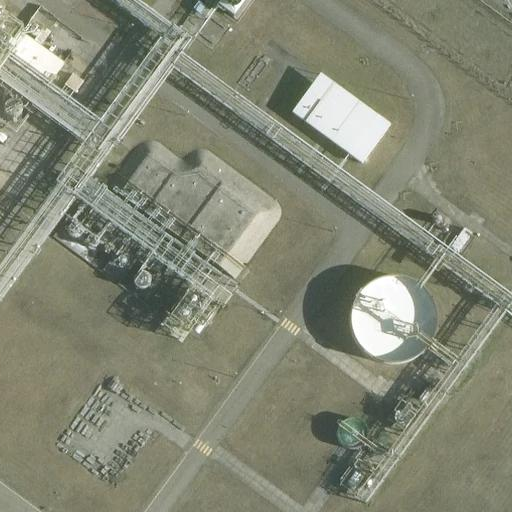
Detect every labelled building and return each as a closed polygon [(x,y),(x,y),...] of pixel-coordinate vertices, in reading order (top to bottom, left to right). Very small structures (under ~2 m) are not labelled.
[(217,0),(231,11),(239,0),(217,0)] [(0,125),(15,136),(42,98),(62,71),(0,26),(0,125)] [(73,87),(81,75),(68,66),(60,79),(73,87)] [(347,157),(365,133),(308,92),(290,116),(347,157)] [(457,243),(466,227),(458,223),(449,239),(457,243)] [(431,331),(432,323),(432,316),(430,309),(426,301),(422,295),(416,289),(408,285),(401,282),(391,281),(384,282),(376,284),(368,288),(362,293),(357,298),(353,306),(350,312),(349,321),(350,329),(352,338),(355,344),(359,350),(366,356),(373,360),(381,363),(389,364),(399,363),(406,361),(415,357),(420,353),(424,347),(429,340),(431,331)] [(116,414),(96,424),(103,438),(123,428),(116,414)]
